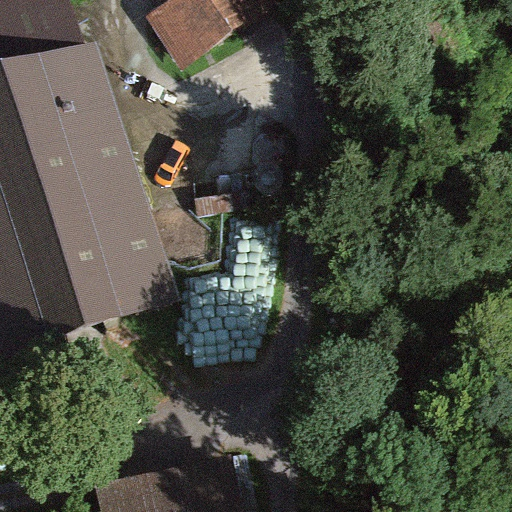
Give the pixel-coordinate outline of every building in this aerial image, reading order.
[(0,0),(0,355),(166,300),(89,73),(73,78),(46,0),(0,0)] [(247,0),(193,0),(159,24),(192,72),(263,23),(247,0)] [(261,0),(270,12),(288,0),(261,0)] [(215,212),(173,227),(186,263),(228,248),(215,212)] [(222,511),(216,480),(100,506),(101,511),(222,511)]
